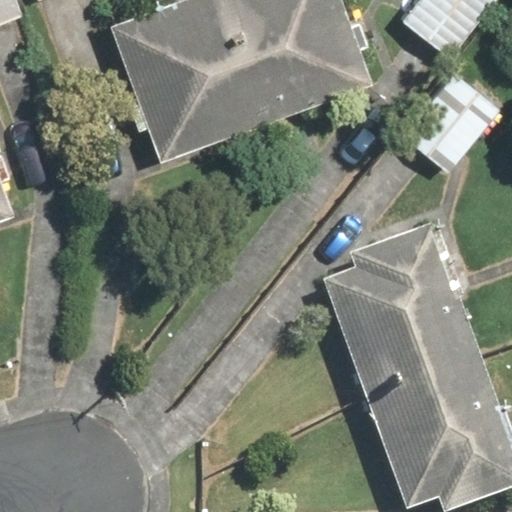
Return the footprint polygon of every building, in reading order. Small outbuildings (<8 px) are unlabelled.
[(22,0),(0,0),(0,20),(26,12),(22,0)] [(181,0),(118,24),(169,159),(322,101),(379,80),(367,46),(375,43),(366,20),(358,23),(349,0),(181,0)] [(423,0),(409,17),(457,55),(500,0),(423,0)] [(410,133),(455,169),(506,106),(461,71),(410,133)] [(0,220),(23,212),(10,178),(18,175),(9,151),(1,155),(0,152),(0,220)] [(363,274),(332,285),(371,398),(410,511),(423,511),(446,504),(448,511),(466,511),(511,496),(511,417),(508,419),(485,352),(468,304),(471,303),(447,234),(444,235),(442,229),(357,258),(363,274)]
